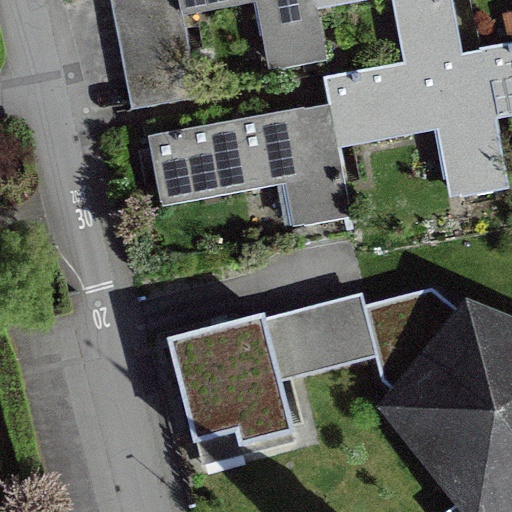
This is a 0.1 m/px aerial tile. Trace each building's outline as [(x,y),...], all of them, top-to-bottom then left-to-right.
[(119,44),(120,55),(123,71),(126,84),(128,100),(131,113),(197,101),(182,19),(180,19),(176,0),(110,0),(113,12),(115,26),(119,44)] [(469,55),(462,56),(452,0),(176,0),(180,19),(182,19),(254,6),(260,41),(262,40),(268,73),(327,63),(319,13),(390,0),(401,66),(323,79),(328,107),(312,110),(148,139),(161,210),(275,190),(281,228),(290,227),(290,230),(352,220),(340,151),(427,136),(436,184),(446,183),(450,202),(511,192),(498,122),(511,119),(511,12),(501,15),(506,45),(479,50),(479,53),(469,55)] [(433,290),(365,309),(377,360),(375,361),(381,385),(392,392),(460,312),(433,290)] [(361,297),(265,321),(265,320),(166,345),(192,451),(235,440),(239,455),(295,441),(281,384),(375,361),(377,360),(365,309),(361,297)] [(511,511),(511,323),(465,306),(460,312),(392,392),(376,411),(451,508),(447,511),(511,511)]
